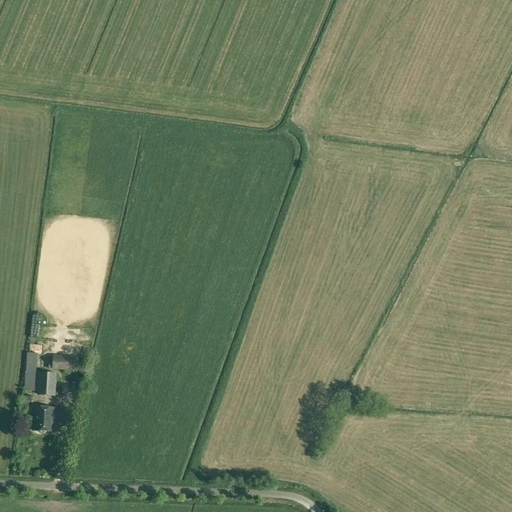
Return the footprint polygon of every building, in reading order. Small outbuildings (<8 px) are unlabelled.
[(36,371),(36,351),(26,351),(25,371),(36,371)] [(79,357),(54,356),(53,370),(78,371),(79,357)] [(25,390),(39,391),(39,372),(36,372),(26,371),(25,371),(25,390)] [(39,372),(39,391),(39,395),(55,395),(56,373),(39,372)] [(67,421),(68,408),(35,406),(34,430),(54,431),(54,420),(67,421)]
